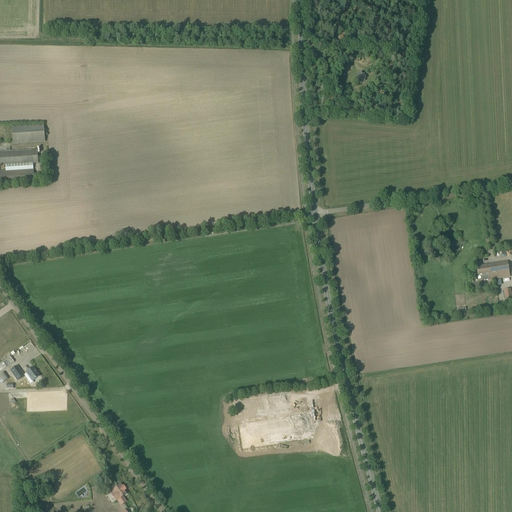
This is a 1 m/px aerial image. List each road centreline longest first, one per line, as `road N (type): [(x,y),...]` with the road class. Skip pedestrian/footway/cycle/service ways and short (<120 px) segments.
road 1 (secondary): [(379,511),(345,385),(314,214)]
road 2 (unclassified): [(162,511),(0,286)]
road 3 (secondary): [(314,214),(300,0)]
road 4 (unclassified): [(314,214),(511,182)]
